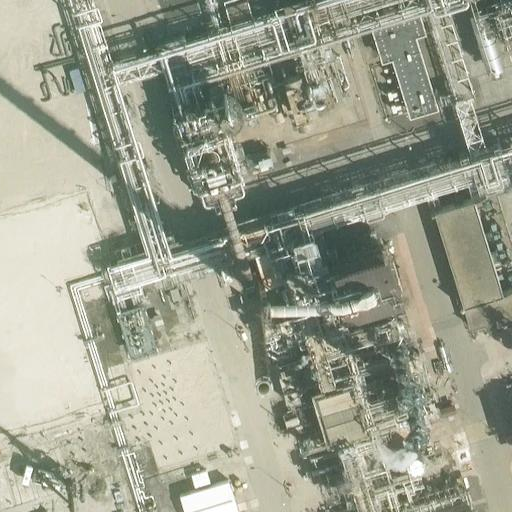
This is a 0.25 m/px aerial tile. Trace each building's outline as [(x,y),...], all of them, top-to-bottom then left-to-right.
[(408,116),(437,107),(415,35),(425,32),(418,9),(369,24),(381,61),(391,58),(408,116)] [(473,198),(433,210),(469,328),(482,324),(484,328),(511,319),(511,287),(501,291),(473,198)] [(39,229),(0,239),(0,251),(4,267),(46,256),(39,229)] [(389,238),(330,255),(343,300),(402,283),(389,238)] [(354,392),(323,402),(329,423),(361,413),(354,392)] [(12,398),(0,401),(0,417),(16,413),(12,398)] [(438,408),(441,417),(455,413),(452,403),(438,408)] [(205,470),(190,475),(194,487),(209,483),(205,470)] [(179,495),(183,511),(237,511),(228,480),(179,495)]
